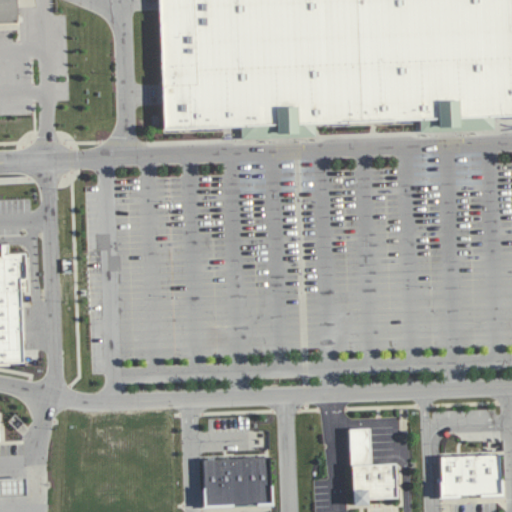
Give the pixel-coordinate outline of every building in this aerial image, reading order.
[(0,0),(17,0),(18,24),(0,24),(0,0)] [(157,0),(511,0),(511,116),(494,117),(494,129),(420,132),(419,119),(315,123),(315,136),(241,139),(240,127),(163,129),(157,0)] [(0,365),(8,365),(8,363),(23,362),(20,278),(26,278),(25,252),(8,253),(8,244),(0,244),(0,365)] [(348,429),(352,505),(367,505),(367,499),(397,498),(395,463),(371,464),(369,428),(348,429)] [(440,457),(499,455),(500,493),(441,495),(440,457)] [(202,459),(204,505),(270,503),(269,456),(202,459)] [(0,477),(25,477),(26,495),(0,496),(0,477)]
